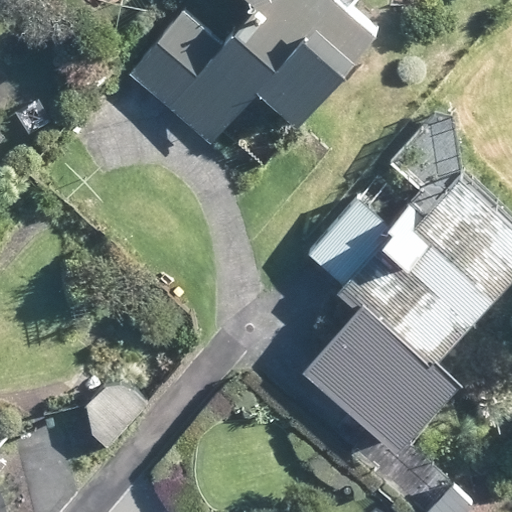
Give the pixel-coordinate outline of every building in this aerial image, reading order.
[(359,0),(254,0),(226,33),(188,1),(132,68),(213,136),(264,75),(304,109),(382,18),(359,0)] [(115,66),(94,43),(68,67),(89,89),(115,66)] [(0,134),(9,123),(0,115),(0,134)] [(440,349),(511,263),(511,189),(470,154),(428,202),(413,188),(391,215),(354,183),(305,240),(311,244),(350,277),(372,296),(319,358),(404,431),(459,365),(440,349)] [(154,399),(124,375),(91,415),(121,440),(154,399)] [(0,463),(8,453),(0,446),(0,463)]
